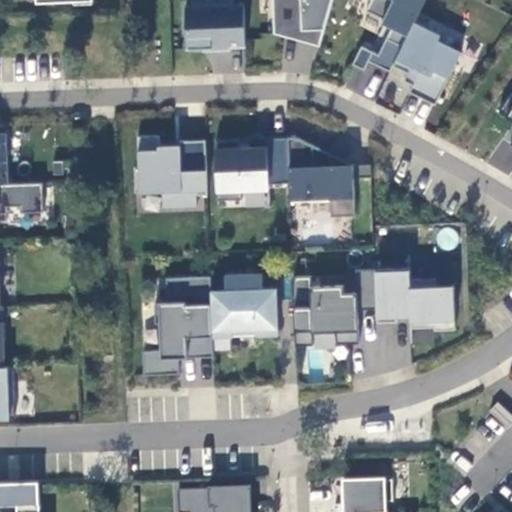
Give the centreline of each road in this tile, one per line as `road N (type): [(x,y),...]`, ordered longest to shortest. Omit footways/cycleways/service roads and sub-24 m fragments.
road 1 (residential): [(511,199),(344,104),(293,89),(0,99)]
road 2 (residential): [(286,423),(260,433),(0,441)]
road 3 (residential): [(511,341),(440,383),(286,423)]
